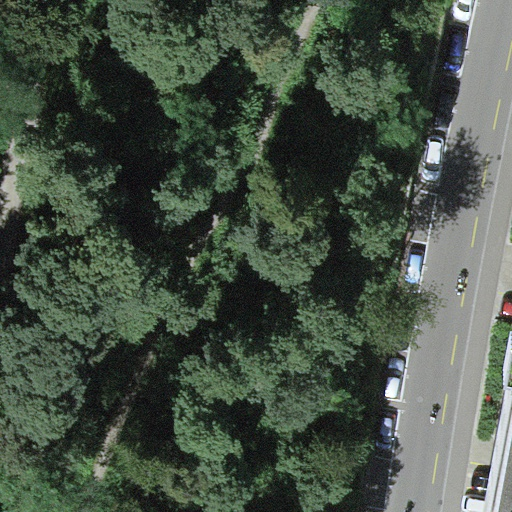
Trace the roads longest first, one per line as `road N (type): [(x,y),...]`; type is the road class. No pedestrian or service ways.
road 1 (residential): [(405,511),(495,0)]
road 2 (track): [(0,284),(19,114),(42,0)]
